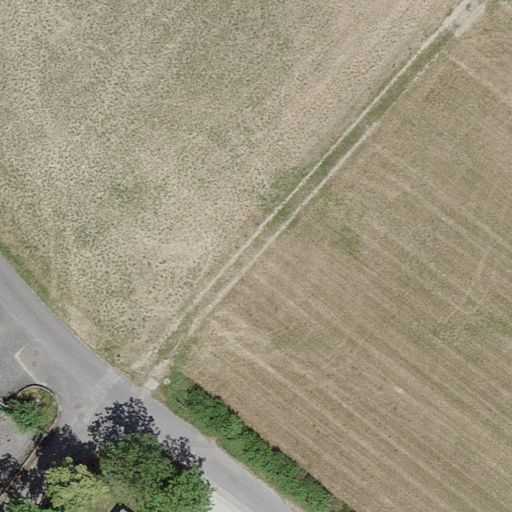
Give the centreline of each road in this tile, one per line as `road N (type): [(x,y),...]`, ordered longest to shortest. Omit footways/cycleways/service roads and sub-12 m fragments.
road 1 (track): [(482,0),(111,405),(30,511)]
road 2 (residential): [(0,293),(111,405),(264,511)]
